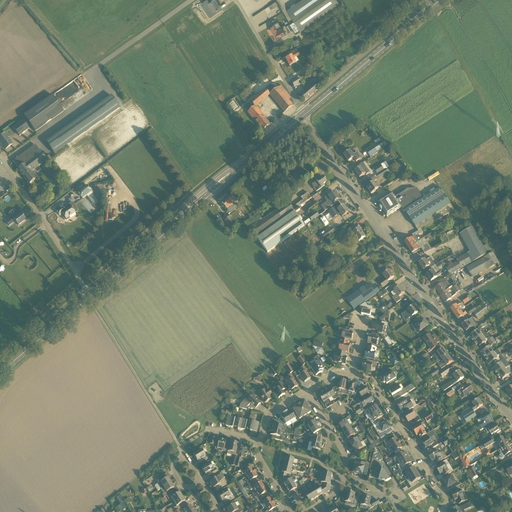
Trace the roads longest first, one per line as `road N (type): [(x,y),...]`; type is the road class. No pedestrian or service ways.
road 1 (unclassified): [(511,420),(303,116)]
road 2 (primary): [(90,296),(303,116)]
road 3 (primary): [(303,116),(440,0)]
road 4 (track): [(179,447),(90,296)]
road 5 (residential): [(442,511),(445,502),(374,383),(352,375)]
road 6 (unclassified): [(90,296),(0,162)]
road 7 (unclassified): [(303,116),(233,0)]
